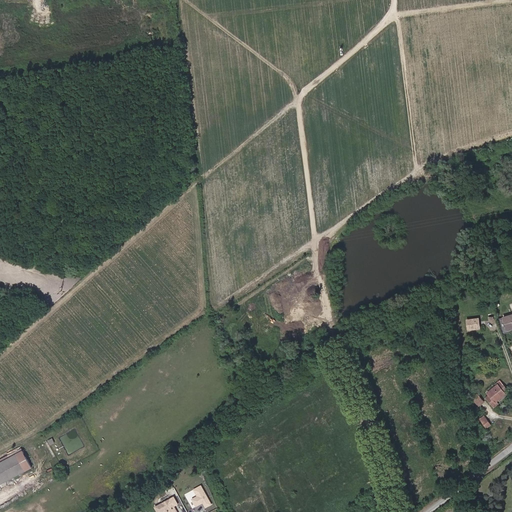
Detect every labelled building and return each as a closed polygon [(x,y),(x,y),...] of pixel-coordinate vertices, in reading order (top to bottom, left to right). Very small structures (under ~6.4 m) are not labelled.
[(511,314),(501,318),(505,331),(511,328),(511,314)] [(511,328),(505,331),(501,318),(496,320),(501,334),(511,330),(511,328)] [(476,328),(475,320),(465,321),(466,329),(476,328)] [(303,374),(297,377),(299,382),(305,379),(303,374)] [(492,402),(504,392),(502,390),(497,383),(493,386),(494,389),(491,392),(493,395),(488,399),(485,401),(490,409),(494,406),(492,402)] [(470,400),(475,407),(480,404),(475,396),(470,400)] [(480,418),(487,428),(492,424),(485,415),(480,418)] [(0,460),(0,461),(0,482),(31,466),(22,449),(9,456),(8,454),(0,458),(0,460)] [(191,496),(186,499),(190,506),(197,502),(198,502),(199,503),(197,504),(199,507),(205,504),(195,485),(188,489),(191,496)] [(172,503),(168,497),(149,507),(152,511),(156,511),(160,510),(161,511),(171,511),(170,511),(169,510),(171,510),(168,506),(172,503)]
